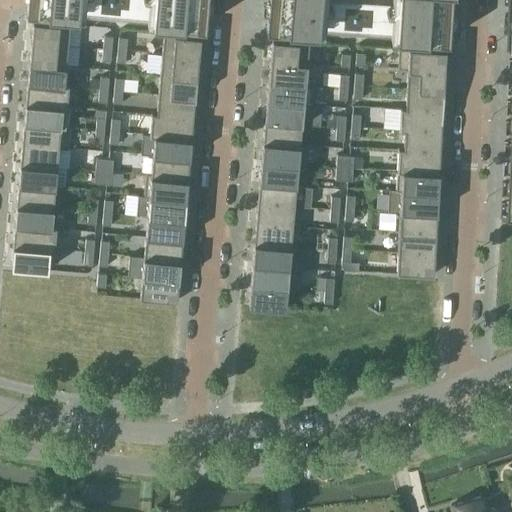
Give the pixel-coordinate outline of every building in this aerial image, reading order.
[(25,0),(25,11),(77,16),(77,15),(125,19),(151,22),(203,27),(205,0),(25,0)] [(267,0),(266,10),(265,28),(317,32),(317,31),(348,33),(395,36),(395,37),(447,40),(448,22),(449,10),(449,0),(267,0)] [(32,20),(30,42),(67,45),(69,24),(32,20)] [(163,32),(161,53),(197,57),(199,35),(163,32)] [(103,36),(102,48),(111,49),(112,37),(103,36)] [(118,37),(117,50),(125,50),(127,38),(118,37)] [(271,38),(270,60),(306,63),(308,42),(271,38)] [(30,42),(28,62),(65,65),(67,45),(30,42)] [(398,46),(397,67),(443,70),(444,48),(398,46)] [(111,49),(102,48),(101,61),(110,61),(111,49)] [(125,50),(117,50),(116,62),(124,63),(125,50)] [(356,52),(355,65),(363,66),(364,53),(356,52)] [(161,53),(159,74),(196,77),(197,57),(161,53)] [(340,66),(348,67),(349,54),(341,54),(340,66)] [(270,60),(268,80),(304,83),(306,63),(270,60)] [(28,62),(27,82),(68,86),(68,85),(63,84),(65,65),(28,62)] [(406,70),(405,88),(442,90),(443,70),(397,67),(397,69),(406,70)] [(354,73),(353,86),(362,86),(363,74),(354,73)] [(159,74),(157,94),(194,97),(196,77),(159,74)] [(339,74),(339,87),(347,87),(348,75),(339,74)] [(100,76),(99,89),(107,90),(108,77),(100,76)] [(115,78),(113,90),(122,91),(123,78),(115,78)] [(268,80),(266,100),(307,104),(307,103),(303,102),(304,83),(268,80)] [(27,82),(25,103),(66,106),(68,86),(27,82)] [(362,86),(353,86),(353,98),(361,99),(362,86)] [(347,87),(339,87),(338,99),(346,100),(347,87)] [(400,107),(400,108),(441,111),(442,90),(405,88),(405,107),(400,107)] [(107,90),(99,89),(97,101),(106,102),(107,90)] [(122,91),(113,90),(112,103),(121,103),(122,91)] [(151,112),(151,114),(192,118),(194,97),(157,94),(156,113),(151,112)] [(266,100),(264,121),(305,124),(307,104),(266,100)] [(25,103),(23,123),(69,127),(69,126),(65,125),(66,106),(25,103)] [(384,108),(383,128),(399,129),(440,131),(441,125),(441,122),(441,114),(441,111),(400,108),(400,109),(384,108)] [(151,114),(149,134),(190,138),(192,118),(151,114)] [(351,114),(351,126),(359,127),(360,114),(351,114)] [(336,115),(336,127),(344,128),(345,115),(336,115)] [(96,117),(95,129),(103,130),(105,118),(96,117)] [(111,118),(110,131),(118,132),(119,119),(111,118)] [(264,121),(262,141),(304,145),(304,143),(299,143),(301,126),(305,126),(305,124),(264,121)] [(23,123),(21,143),(67,147),(69,127),(23,123)] [(359,127),(351,126),(350,139),(358,139),(359,127)] [(344,128),(336,127),(335,140),(343,140),(344,128)] [(103,130),(95,129),(94,142),(102,143),(103,130)] [(398,148),(398,149),(439,151),(440,131),(399,129),(399,130),(403,131),(402,148),(398,148)] [(118,132),(110,131),(109,143),(117,144),(118,132)] [(153,136),(152,155),(188,158),(190,138),(149,134),(149,136),(153,136)] [(262,141),(260,161),(302,165),(304,145),(262,141)] [(21,143),(19,164),(56,167),(58,148),(67,149),(67,147),(21,143)] [(398,149),(397,170),(438,172),(439,151),(398,149)] [(145,173),(145,175),(187,179),(188,158),(152,155),(150,174),(145,173)] [(336,155),(335,167),(344,168),(345,155),(336,155)] [(345,155),(344,168),(352,168),(353,156),(345,155)] [(96,158),(95,170),(103,171),(104,159),(96,158)] [(104,159),(103,171),(111,172),(112,159),(104,159)] [(260,161),(259,182),(295,185),(297,166),(302,167),(302,165),(260,161)] [(19,164),(18,184),(59,188),(59,186),(54,186),(56,167),(19,164)] [(334,180),(343,180),(344,168),(335,167),(334,180)] [(344,168),(343,180),(351,181),(352,168),(344,168)] [(94,183),(102,184),(103,171),(95,170),(94,183)] [(397,170),(395,190),(437,192),(438,172),(397,170)] [(103,171),(102,184),(110,184),(111,172),(103,171)] [(145,175),(143,195),(185,199),(187,179),(145,175)] [(259,182),(257,202),(293,205),(295,185),(259,182)] [(18,184),(16,204),(57,208),(59,188),(18,184)] [(400,192),(399,211),(436,212),(437,192),(395,190),(395,191),(400,192)] [(138,196),(136,215),(146,216),(183,219),(185,199),(143,195),(143,197),(138,196)] [(346,195),(345,207),(353,208),(354,196),(346,195)] [(331,196),(330,209),(338,209),(339,197),(331,196)] [(89,198),(88,211),(96,211),(97,199),(89,198)] [(104,200),(103,212),(111,213),(112,200),(104,200)] [(257,202),(255,222),(292,226),(293,205),(257,202)] [(16,204),(14,225),(55,228),(55,227),(51,226),(52,209),(57,210),(57,208),(16,204)] [(353,208),(345,207),(344,220),(352,220),(353,208)] [(328,219),(329,210),(319,209),(319,218),(328,219)] [(338,209),(330,209),(329,221),(337,222),(338,209)] [(96,211),(88,211),(87,223),(95,224),(96,211)] [(399,211),(398,231),(435,233),(436,212),(399,211)] [(111,213),(103,212),(101,224),(110,225),(111,213)] [(146,216),(145,236),(181,239),(183,219),(146,216)] [(255,222),(253,243),(295,246),(295,245),(290,244),(292,226),(255,222)] [(14,225),(12,245),(54,249),(55,228),(14,225)] [(398,231),(397,251),(434,253),(435,233),(398,231)] [(145,236),(143,257),(179,260),(181,239),(145,236)] [(343,236),(342,248),(350,249),(351,236),(343,236)] [(328,237),(327,249),(335,250),(336,238),(328,237)] [(85,239),(84,251),(93,252),(94,240),(85,239)] [(100,240),(99,253),(107,253),(109,241),(100,240)] [(253,243),(251,263),(293,267),(295,246),(253,243)] [(54,249),(12,245),(10,266),(47,270),(49,250),(53,250),(54,249)] [(350,249),(342,248),(341,261),(349,261),(350,249)] [(335,250),(327,249),(326,262),(334,262),(335,250)] [(93,252),(84,251),(83,264),(91,265),(93,252)] [(434,253),(397,251),(396,273),(433,275),(434,253)] [(107,253),(99,253),(98,265),(106,266),(107,253)] [(143,257),(141,277),(178,280),(179,260),(143,257)] [(251,263),(250,284),(286,287),(288,268),(293,268),(293,267),(251,263)] [(97,278),(96,286),(104,286),(106,274),(97,273),(97,278)] [(46,276),(44,291),(53,292),(54,277),(46,276)] [(178,280),(141,277),(139,298),(176,302),(178,280)] [(358,277),(358,286),(369,287),(369,277),(358,277)] [(325,278),(324,290),(332,291),(333,278),(325,278)] [(387,278),(386,298),(394,298),(394,294),(395,279),(387,278)] [(75,279),(74,288),(89,289),(89,284),(85,279),(75,279)] [(286,287),(250,284),(248,305),(284,308),(286,287)] [(332,291),(324,290),(323,302),(332,303),(332,291)] [(45,296),(43,323),(76,326),(79,294),(46,291),(45,296)] [(8,293),(6,319),(17,320),(17,332),(42,334),(43,323),(45,296),(8,293)] [(394,298),(393,332),(418,334),(419,322),(431,322),(432,295),(394,294),(394,298)] [(105,296),(104,305),(115,306),(116,297),(105,296)] [(357,297),(356,323),(368,324),(367,336),(392,337),(393,332),(394,298),(386,298),(357,297)] [(131,298),(130,313),(137,314),(138,314),(139,299),(131,298)] [(284,308),(283,323),(284,323),(291,324),(292,309),(284,308)] [(104,311),(101,343),(134,346),(137,318),(137,314),(130,313),(104,311)] [(311,311),(311,320),(322,321),(322,312),(311,311)] [(134,346),(133,357),(159,359),(160,347),(172,348),(174,321),(137,318),(134,346)] [(284,323),(280,362),(306,364),(307,352),(319,353),(321,327),(291,324),(284,323)] [(246,325),(244,352),(256,353),(255,365),(280,367),(280,362),(283,328),(246,325)] [(496,511),(497,511),(490,507),(485,509),(481,496),(455,504),(457,510),(452,511),(496,511)]
